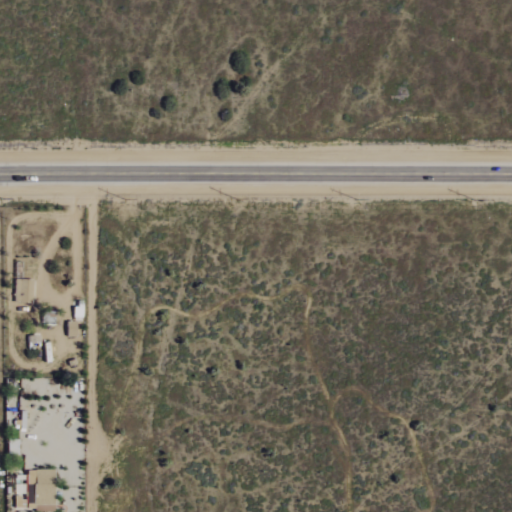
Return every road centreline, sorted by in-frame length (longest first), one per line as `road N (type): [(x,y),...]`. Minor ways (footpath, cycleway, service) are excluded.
road 1 (secondary): [(0,176),(511,176)]
road 2 (residential): [(91,511),(96,176)]
